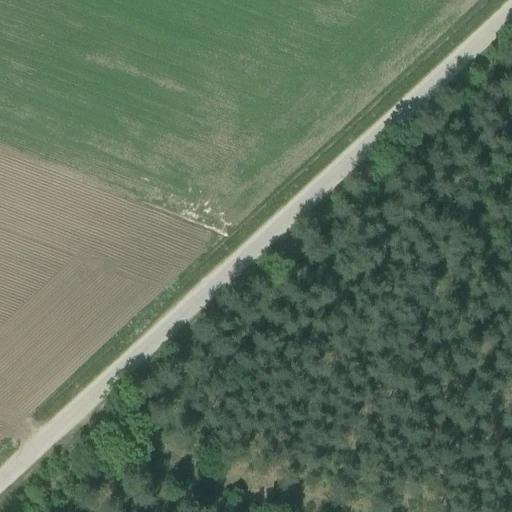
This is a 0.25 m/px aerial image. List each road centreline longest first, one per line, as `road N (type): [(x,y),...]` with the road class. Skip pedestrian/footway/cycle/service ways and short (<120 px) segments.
road 1 (unclassified): [(0,481),(511,15)]
road 2 (track): [(68,420),(344,511)]
